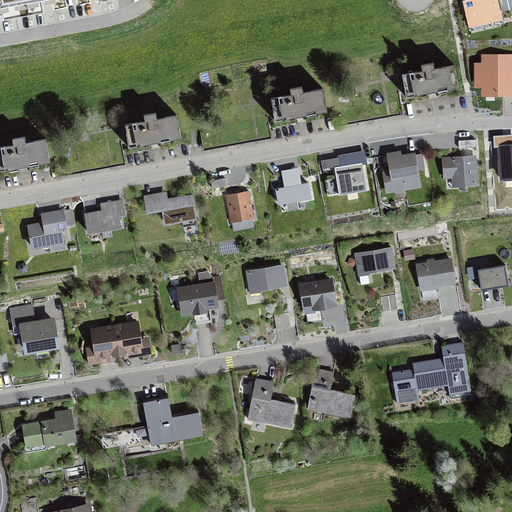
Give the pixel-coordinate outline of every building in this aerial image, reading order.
[(496,0),(476,0),(464,3),(470,28),(501,21),(496,0)] [(511,0),(499,0),(502,11),(511,8),(511,0)] [(511,57),(484,58),(484,92),(511,92),(511,57)] [(426,90),(427,93),(438,91),(437,88),(446,86),(447,89),(458,87),(454,65),(433,68),(433,67),(434,67),(433,62),(421,65),(422,69),(423,69),(423,70),(402,74),(406,97),(418,95),(417,91),(426,90)] [(295,114),(295,117),(307,115),(306,111),(315,110),(315,113),(327,111),(323,88),(302,92),(302,91),(303,91),(302,86),(290,88),(290,93),(292,93),(292,94),(271,98),(275,120),(286,118),(286,115),(295,114)] [(334,124),(402,111),(399,95),(331,108),(334,124)] [(149,140),(149,143),(160,141),(160,138),(169,136),(169,140),(181,137),(177,115),(156,119),(155,117),(157,117),(156,113),(143,115),(144,119),(145,119),(146,120),(125,124),(129,147),(140,145),(140,142),(149,140)] [(203,147),(271,135),(268,119),(200,132),(203,147)] [(17,164),(18,167),(29,165),(29,162),(37,160),(38,163),(49,161),(45,139),(24,142),(24,141),(25,141),(25,136),(12,139),(13,143),(14,143),(14,144),(0,146),(0,170),(9,169),(8,165),(17,164)] [(476,139),(458,141),(459,148),(476,147),(476,139)] [(511,143),(498,145),(501,181),(511,179),(511,143)] [(57,174),(125,161),(122,145),(54,158),(57,174)] [(388,155),(394,186),(404,184),(409,187),(419,186),(413,155),(400,157),(399,153),(388,155)] [(474,156),(443,159),(444,168),(452,167),(454,186),(476,184),(474,156)] [(321,160),(323,169),(340,166),(339,157),(321,160)] [(367,190),(362,164),(335,169),(339,195),(367,190)] [(282,171),(285,187),(276,189),(279,203),(311,198),(308,183),(300,184),(300,181),(292,183),(289,170),(282,171)] [(227,185),(225,178),(210,181),(212,188),(227,185)] [(253,218),(248,191),(226,195),(231,222),(253,218)] [(195,217),(193,204),(194,204),(192,195),(160,201),(159,194),(144,196),(147,210),(162,207),(164,223),(195,217)] [(124,208),(85,214),(88,232),(121,227),(119,216),(125,215),(124,208)] [(48,217),(43,218),(44,223),(28,226),(32,247),(50,244),(54,248),(64,246),(61,228),(66,227),(63,211),(48,213),(48,217)] [(385,255),(392,253),(391,248),(357,254),(359,275),(368,273),(368,271),(387,268),(385,255)] [(451,259),(417,265),(423,298),(439,295),(437,284),(454,281),(451,259)] [(276,272),(284,271),(283,265),(248,271),(250,282),(249,282),(250,292),(260,291),(259,289),(278,286),(276,272)] [(509,285),(505,265),(478,269),(481,290),(509,285)] [(301,285),(307,323),(322,321),(320,307),(335,304),(331,280),(301,285)] [(211,322),(208,307),(217,305),(213,283),(179,289),(180,299),(178,301),(178,306),(182,307),(183,314),(194,312),(196,324),(211,322)] [(381,297),(383,312),(398,309),(395,294),(381,297)] [(22,322),(19,307),(10,308),(13,324),(22,322)] [(288,312),(274,314),(276,329),(291,327),(288,312)] [(57,345),(53,319),(22,325),(26,351),(57,345)] [(137,323),(115,326),(119,351),(141,347),(137,323)] [(112,352),(119,351),(115,326),(92,330),(96,355),(112,352)] [(416,387),(449,382),(451,392),(470,389),(462,341),(442,345),(445,357),(414,362),(415,368),(393,372),(398,401),(418,398),(416,387)] [(9,372),(6,354),(0,354),(0,372),(0,374),(9,372)] [(315,368),(307,408),(325,412),(326,409),(351,414),(355,394),(330,389),(334,372),(315,368)] [(255,378),(248,418),(266,422),(266,419),(291,424),(295,404),(271,399),(274,382),(255,378)] [(194,389),(171,393),(173,407),(196,403),(194,389)] [(168,398),(144,403),(151,444),(175,439),(174,436),(201,431),(197,410),(171,415),(168,398)] [(46,444),(75,439),(70,410),(56,413),(57,419),(24,425),(27,444),(46,441),(46,444)] [(38,511),(36,497),(20,500),(21,511),(38,511)]
